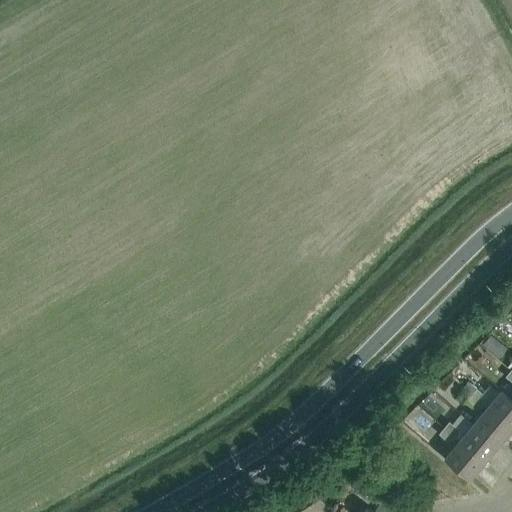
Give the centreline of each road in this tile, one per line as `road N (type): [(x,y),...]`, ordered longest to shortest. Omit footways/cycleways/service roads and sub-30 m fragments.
road 1 (secondary): [(511,212),(276,436),(153,511)]
road 2 (secondary): [(207,511),(289,459),(511,246)]
